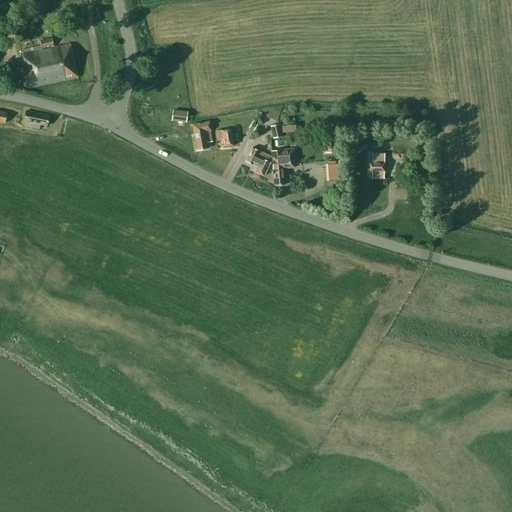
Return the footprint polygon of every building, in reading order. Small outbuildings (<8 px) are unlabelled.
[(30,10),(53,3),(52,0),(34,0),(35,2),(28,4),(30,10)] [(40,45),(21,50),(24,62),(21,63),(27,89),(77,77),(69,44),(53,48),(51,38),(39,41),(40,45)] [(185,122),(186,112),(172,110),(171,120),(185,122)] [(46,126),(48,116),(26,111),(23,126),(39,129),(40,125),(46,126)] [(206,142),(212,141),(210,131),(211,130),(209,122),(191,125),(196,150),(207,148),(206,142)] [(257,124),(252,122),(249,128),(254,131),(257,124)] [(281,136),(279,124),(270,126),(272,138),(281,136)] [(233,142),(238,141),(237,133),(232,134),(232,128),(216,131),(217,139),(222,138),(223,147),(234,145),(233,142)] [(337,152),(336,134),(323,135),(324,153),(337,152)] [(263,176),(270,162),(271,157),(260,152),(260,151),(253,147),(246,161),(254,165),(255,163),(258,165),(255,172),(263,176)] [(271,151),(272,163),(274,186),(285,185),(283,171),(283,169),(295,168),(294,160),(295,160),(294,148),(283,149),(283,150),(271,151)] [(385,172),(386,172),(386,160),(384,160),(384,154),(373,154),(373,162),(369,162),(370,172),(373,172),(373,177),(385,177),(385,172)]
